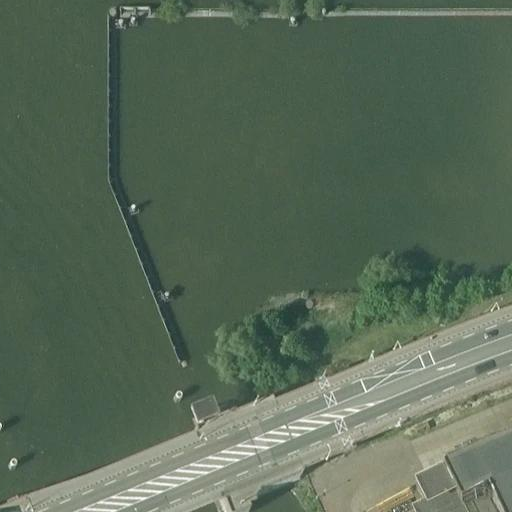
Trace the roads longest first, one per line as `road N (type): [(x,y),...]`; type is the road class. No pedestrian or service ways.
road 1 (motorway): [(511,82),(0,89)]
road 2 (motorway): [(0,152),(511,145)]
road 3 (primary): [(108,511),(511,348)]
